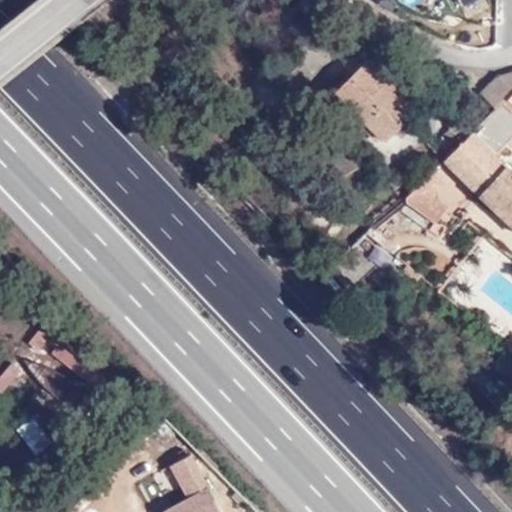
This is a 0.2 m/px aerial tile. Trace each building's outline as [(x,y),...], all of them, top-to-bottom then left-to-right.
[(511,0),(503,0),(504,12),(511,11),(511,0)] [(316,31),(325,40),(347,21),(337,10),(316,31)] [(358,32),(347,21),(325,40),(337,52),(358,32)] [(349,112),(354,108),(384,138),(416,108),(405,96),(413,89),(375,51),(330,93),(349,112)] [(479,92),(492,106),(511,85),(511,71),(497,76),(479,92)] [(313,103),(324,95),(315,80),(291,99),(298,112),(313,103)] [(511,85),(484,114),(440,157),(511,222),(511,174),(490,154),(511,132),(511,85)] [(326,126),(338,119),(324,95),(313,103),(326,126)] [(338,119),(326,126),(316,132),(324,149),(315,154),(330,179),(362,161),(338,119)] [(208,122),(189,141),(202,154),(220,135),(208,122)] [(220,142),(209,152),(219,162),(229,151),(220,142)] [(428,169),(417,180),(400,196),(433,225),(448,209),(434,197),(445,185),(428,169)] [(511,343),(493,366),(511,381),(511,343)] [(32,417),(14,428),(32,456),(50,446),(32,417)] [(81,481),(49,507),(53,511),(79,511),(95,498),(81,481)]
